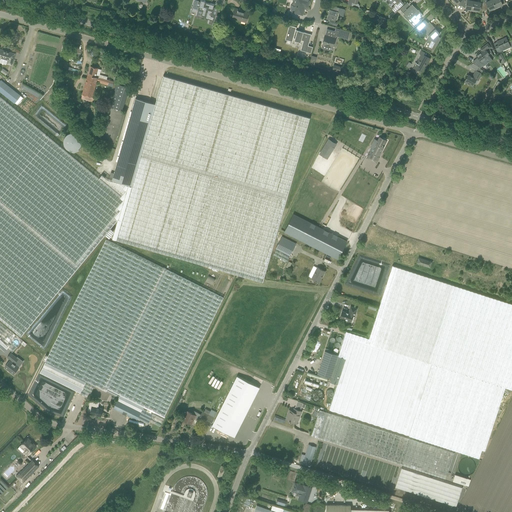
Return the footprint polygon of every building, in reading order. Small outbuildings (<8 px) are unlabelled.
[(195,0),(194,0),(192,8),(198,10),(203,12),(201,16),(210,18),(210,20),(213,21),(215,14),(212,13),(213,9),(214,5),(205,2),(205,1),(201,0),(200,0),(200,2),(199,2),(199,1),(195,0)] [(294,0),(297,0),(295,6),(292,5),(291,5),(289,11),(293,12),(297,13),(302,15),(304,6),(307,7),(309,1),(308,1),(308,0),(294,0)] [(383,0),(385,1),(385,0),(388,0),(391,2),(392,0),(393,0),(396,2),(393,5),(398,9),(404,4),(400,1),(400,0),(383,0)] [(464,0),(462,4),(465,6),(465,8),(473,10),(474,1),(474,0),(464,0)] [(482,0),(483,3),(484,9),(488,8),(489,10),(496,7),(492,0),(482,0)] [(480,9),(484,9),(483,3),(481,3),(474,1),(473,10),(479,11),(480,9)] [(410,5),(403,13),(405,15),(404,17),(406,19),(409,18),(416,25),(421,20),(420,18),(422,16),(421,16),(422,15),(421,14),(419,11),(412,4),(410,5)] [(337,13),(340,14),(339,15),(343,16),(345,10),(335,7),(331,5),(327,19),(332,20),(335,21),(337,14),(337,13)] [(246,22),(247,18),(248,13),(241,11),(241,10),(234,8),(232,18),(246,22)] [(380,17),(376,23),(382,26),(386,22),(389,20),(387,19),(387,18),(386,18),(385,18),(384,17),(383,18),(380,17)] [(430,36),(427,42),(430,43),(427,48),(433,51),(440,38),(438,36),(440,34),(437,31),(429,22),(428,23),(422,28),(430,36)] [(296,27),(290,26),(286,39),(292,41),(293,38),(295,39),(294,41),(300,42),(301,41),(303,41),(302,47),(301,47),(300,50),(306,52),(307,49),(311,35),(303,32),(297,30),(297,31),(295,30),(296,27)] [(348,40),(350,33),(336,29),(335,32),(332,31),(327,29),(322,45),(327,46),(332,48),(335,36),(348,40)] [(511,47),(511,46),(511,41),(511,40),(508,42),(506,37),(496,42),(493,43),(495,48),(497,51),(511,45),(511,47)] [(478,57),(472,61),(473,62),(473,63),(481,68),(484,65),(489,61),(494,57),(492,53),(491,51),(490,49),(491,48),(487,43),(480,49),(481,51),(476,55),(478,57)] [(0,49),(0,61),(7,64),(11,65),(15,54),(10,52),(10,53),(3,51),(3,50),(0,49)] [(425,53),(421,51),(419,54),(421,56),(417,63),(415,62),(415,63),(416,63),(412,70),(413,71),(413,72),(414,72),(418,74),(420,71),(422,71),(427,62),(428,62),(430,59),(423,55),(425,53)] [(506,62),(501,54),(498,56),(502,64),(506,62)] [(90,66),(81,99),(91,101),(95,103),(96,97),(92,96),(96,82),(108,85),(112,87),(114,82),(109,81),(106,80),(107,78),(104,77),(96,75),(98,68),(90,66)] [(472,77),(468,75),(464,82),(468,84),(472,86),(476,78),(477,77),(479,78),(481,74),(483,71),(478,68),(476,71),(472,76),(472,77)] [(154,103),(136,98),(112,180),(109,180),(102,175),(99,178),(0,96),(0,320),(21,339),(117,220),(112,239),(262,282),(309,118),(163,75),(154,103)] [(19,94),(17,93),(1,80),(0,81),(0,92),(14,104),(21,96),(19,94)] [(121,112),(128,90),(117,87),(110,109),(121,112)] [(43,99),(40,92),(32,95),(35,102),(43,99)] [(70,154),(79,150),(77,147),(81,146),(75,130),(63,135),(70,154)] [(338,136),(335,141),(357,153),(360,147),(338,136)] [(367,158),(371,160),(376,162),(383,148),(382,147),(385,140),(380,137),(378,141),(376,140),(367,158)] [(336,144),(329,140),(322,151),(328,155),(331,152),(334,148),(333,147),(336,144)] [(87,145),(81,152),(95,165),(101,158),(87,145)] [(355,206),(348,219),(355,222),(362,209),(355,206)] [(346,241),(293,214),(284,232),(337,259),(346,241)] [(106,239),(40,373),(81,393),(88,397),(90,394),(94,385),(119,398),(114,409),(137,420),(138,419),(148,424),(149,421),(160,426),(162,422),(164,417),(223,299),(167,270),(106,239)] [(281,239),(273,255),(287,262),(295,246),(281,239)] [(418,258),(416,263),(427,267),(429,261),(418,258)] [(346,331),(338,355),(325,351),(317,374),(331,378),(330,382),(337,384),(329,410),(479,458),(482,449),(485,450),(505,387),(511,389),(511,303),(392,265),(369,339),(346,331)] [(313,266),(308,277),(311,278),(313,279),(319,282),(325,271),(319,268),(317,267),(316,267),(313,266)] [(208,276),(205,282),(213,285),(215,279),(208,276)] [(355,315),(357,309),(350,307),(348,313),(342,311),(340,318),(344,319),(343,320),(348,321),(349,319),(352,319),(353,315),(355,315)] [(0,322),(0,348),(4,352),(11,344),(16,348),(22,341),(0,322)] [(10,361),(5,367),(10,371),(13,374),(18,368),(20,365),(16,362),(18,359),(17,358),(11,353),(7,357),(12,360),(11,362),(10,361)] [(237,376),(212,426),(234,437),(259,387),(250,383),(237,376)] [(323,399),(323,397),(323,396),(322,395),(321,394),(320,393),(319,393),(317,392),(315,392),(314,393),(313,394),(312,394),(311,395),(311,396),(311,397),(310,399),(311,400),(311,401),(312,402),(312,403),(313,404),(314,404),(315,405),(316,405),(318,405),(319,405),(320,404),(321,403),(322,402),(323,401),(323,400),(323,399)] [(102,408),(98,408),(99,402),(90,400),(89,405),(88,410),(91,411),(90,414),(91,414),(97,415),(97,416),(101,416),(102,408)] [(294,408),(292,411),(290,410),(289,415),(288,414),(286,419),(295,423),(298,416),(299,416),(301,411),(300,411),(303,403),(297,401),(294,408)] [(210,426),(217,412),(211,409),(210,411),(205,409),(204,412),(202,411),(200,414),(194,411),(192,413),(187,411),(183,420),(190,423),(193,419),(195,417),(198,419),(198,420),(210,426)] [(311,436),(403,465),(446,479),(454,453),(411,440),(319,410),(311,436)] [(20,446),(18,447),(23,452),(24,450),(28,454),(33,450),(36,446),(27,438),(24,441),(20,446)] [(298,454),(301,442),(295,440),(295,443),(291,442),(288,453),(286,453),(285,456),(292,458),(293,453),(298,454)] [(309,467),(310,464),(316,447),(308,444),(302,464),(309,467)] [(476,467),(476,465),(475,463),(475,462),(474,461),(472,459),(471,458),(469,458),(467,458),(465,458),(464,458),(462,459),(461,460),(460,461),(459,463),(458,464),(458,466),(458,468),(458,470),(459,472),(460,473),(461,474),(463,475),(464,476),(466,476),(468,476),(470,475),(472,475),(473,474),(474,472),(475,471),(476,469),(476,467)] [(32,460),(16,477),(22,483),(39,466),(32,460)] [(221,465),(217,476),(221,478),(225,467),(221,465)] [(401,468),(395,487),(456,507),(462,488),(401,468)] [(455,474),(453,481),(469,486),(471,479),(455,474)] [(306,502),(309,492),(311,488),(303,485),(303,486),(295,483),(293,488),(292,491),(295,492),(297,492),(296,495),(300,496),(299,500),(306,502)]
